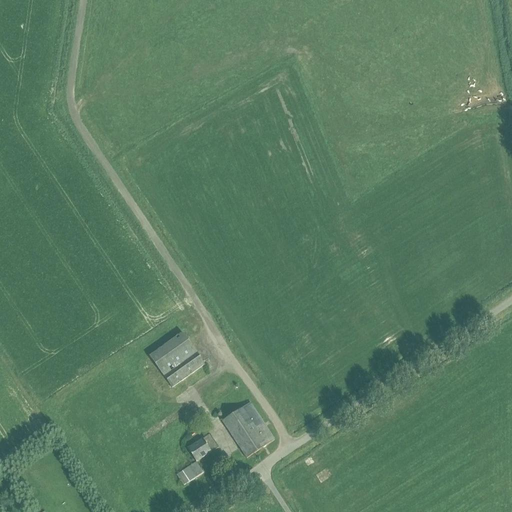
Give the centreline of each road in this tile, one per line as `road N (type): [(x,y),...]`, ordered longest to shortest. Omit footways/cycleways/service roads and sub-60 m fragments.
road 1 (track): [(291,447),(77,124),(70,81),(82,0)]
road 2 (unclassified): [(511,301),(259,469)]
